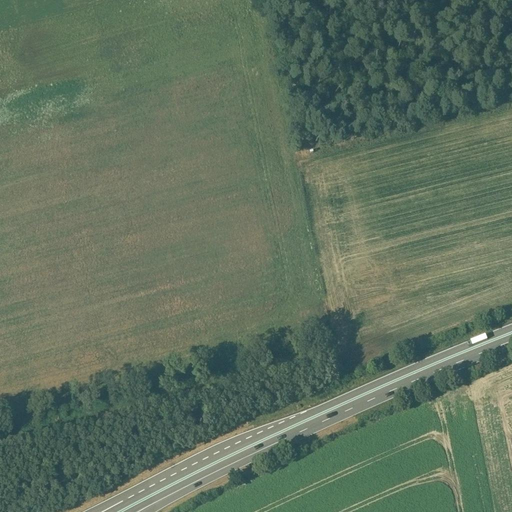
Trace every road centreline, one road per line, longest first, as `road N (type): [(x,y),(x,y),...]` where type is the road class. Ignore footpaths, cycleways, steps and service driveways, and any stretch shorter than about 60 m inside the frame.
road 1 (trunk): [(511,327),(133,495)]
road 2 (trunk): [(217,468),(511,339)]
